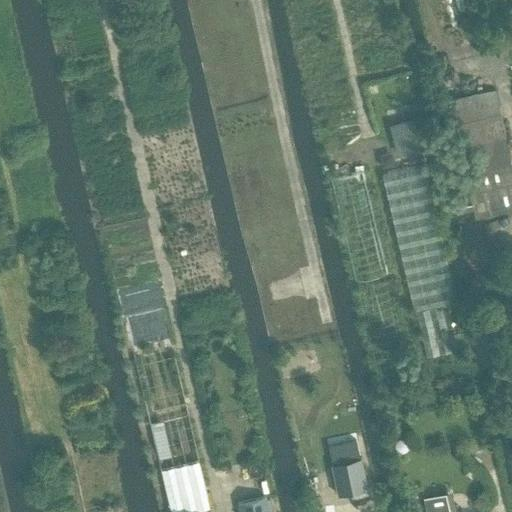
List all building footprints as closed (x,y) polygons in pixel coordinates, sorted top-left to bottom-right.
[(511,163),(495,90),(448,100),(470,196),(460,198),(456,199),(459,213),(474,210),(475,217),(511,208),(511,163)] [(390,128),(394,141),(416,134),(413,122),(390,128)] [(394,165),(392,156),(389,154),(380,157),(382,168),(394,165)] [(454,303),(457,302),(424,164),(381,173),(414,311),(416,311),(426,358),(465,349),(454,303)] [(511,271),(497,273),(500,294),(511,292),(511,271)] [(170,511),(192,511),(197,511),(210,508),(186,410),(166,325),(163,309),(125,319),(147,412),(170,511)] [(356,440),(328,446),(332,463),(331,464),(338,495),(367,489),(361,457),(359,457),(356,440)] [(424,498),(427,511),(450,511),(446,493),(424,498)] [(239,504),(240,511),(268,511),(266,498),(239,504)]
